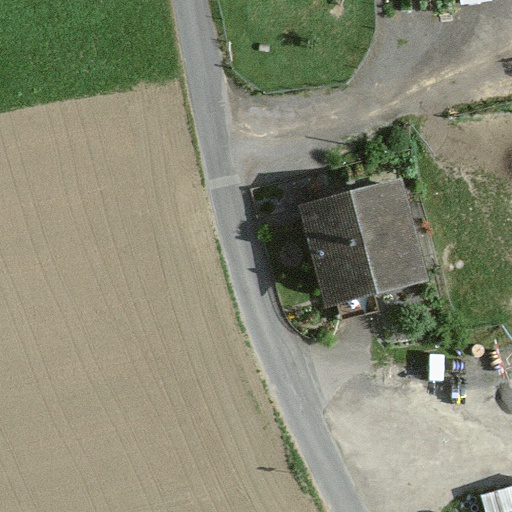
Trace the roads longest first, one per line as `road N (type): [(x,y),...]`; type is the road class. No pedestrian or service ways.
road 1 (unclassified): [(345,511),(272,350),(237,248),(189,0)]
road 2 (unknown): [(421,371),(287,384)]
